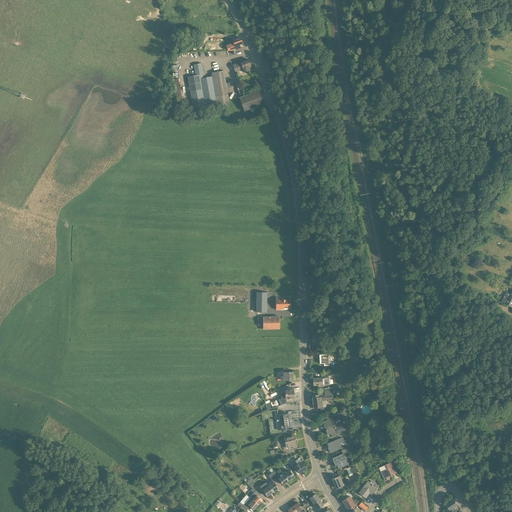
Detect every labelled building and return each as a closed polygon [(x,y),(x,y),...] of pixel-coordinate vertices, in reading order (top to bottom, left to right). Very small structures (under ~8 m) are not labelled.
[(231,44),(233,51),(234,50),(240,48),(239,45),(242,43),(240,38),(232,40),(233,43),(231,44)] [(249,71),(248,67),(250,66),(248,60),(232,66),(235,72),(242,69),(243,73),(249,71)] [(204,78),(202,63),(193,65),(195,73),(195,76),(187,77),(193,112),(230,106),(227,88),(230,88),(229,83),(226,83),(224,71),(211,73),(212,77),(204,78)] [(173,79),(176,92),(181,91),(178,78),(173,79)] [(244,112),(260,106),(264,105),(259,91),(239,98),(244,112)] [(511,306),(511,291),(510,294),(507,292),(502,302),(511,306)] [(267,313),(267,293),(256,292),(256,312),(267,313)] [(277,298),(277,297),(275,297),(276,310),(284,310),(284,308),(290,308),(290,300),(281,300),(281,298),(277,298)] [(263,329),(279,328),(279,317),(262,317),(263,329)] [(317,344),(317,343),(321,342),(321,339),(323,339),(323,334),(313,334),(313,343),(314,343),(314,344),(317,344)] [(330,366),(329,354),(320,355),(322,355),(322,358),(320,358),(320,364),(324,364),(324,366),(330,366)] [(283,381),(292,380),(292,372),(283,373),(283,376),(281,376),(281,380),(283,380),(283,381)] [(324,387),(323,382),(328,382),(327,378),(314,379),(314,382),(314,385),(319,385),(319,387),(324,387)] [(293,399),(292,387),(284,388),(280,394),(281,397),(270,402),(272,408),(287,403),(286,399),(293,399)] [(332,395),(331,390),(324,391),(324,394),(313,395),(313,402),(326,400),(326,397),(331,396),(332,399),(334,399),(334,397),(335,397),(335,395),(332,395)] [(332,399),(331,396),(326,397),(326,400),(313,402),(314,409),(320,408),(321,415),(326,414),(325,407),(327,407),(326,403),(328,403),(328,402),(333,401),(333,400),(334,400),(334,399),(332,399)] [(278,413),(278,409),(267,411),(261,413),(262,420),(268,419),(270,434),(283,433),(283,429),(286,429),(286,427),(292,427),(290,412),(278,413)] [(328,435),(337,432),(335,425),(346,421),(343,412),(331,416),(332,420),(324,422),(328,435)] [(296,447),(293,436),(283,438),(285,444),(286,444),(288,449),(296,447)] [(344,441),(343,438),(329,443),(331,447),(328,448),(330,453),(340,449),(341,450),(342,451),(346,449),(345,449),(350,447),(348,441),(349,441),(348,439),(344,441)] [(339,468),(352,463),(346,449),(342,451),(343,454),(333,459),(336,466),(338,466),(339,468)] [(299,473),(305,468),(301,462),(303,460),(301,457),(295,461),(297,464),(294,467),(299,473)] [(386,481),(390,479),(389,477),(397,473),(391,462),(384,466),(386,469),(381,471),(386,481)] [(344,486),(347,485),(342,475),(344,474),(341,470),(337,472),(339,476),(333,479),(337,489),(344,485),(344,486)] [(288,481),(294,477),(289,471),(283,475),(288,481)] [(283,485),(288,481),(283,475),(278,478),(283,485)] [(373,486),(367,481),(359,493),(366,498),(370,492),(372,494),(373,492),(374,493),(377,489),(376,488),(376,485),(373,486)] [(272,492),(278,488),(273,482),(268,486),(272,492)] [(267,496),(272,492),(268,486),(266,483),(261,487),(267,496)] [(260,494),(255,490),(249,498),(258,505),(262,500),(258,497),(260,494)] [(313,503),(319,499),(315,494),(309,498),(313,503)] [(253,510),(258,505),(249,498),(246,495),(240,503),(243,505),(247,509),(249,506),(253,510)] [(356,505),(350,496),(343,501),(348,509),(355,505),(356,506),(356,505)] [(317,509),(323,505),(319,499),(313,503),(317,509)] [(455,511),(453,509),(454,508),(453,507),(457,505),(454,500),(447,505),(448,508),(447,508),(449,511),(448,511),(447,511),(455,511)] [(305,511),(307,511),(306,509),(304,505),(301,507),(298,503),(293,507),(296,511),(302,511),(304,511),(305,511)]
